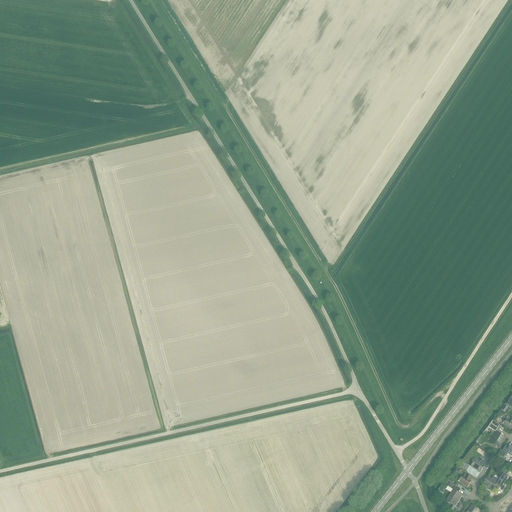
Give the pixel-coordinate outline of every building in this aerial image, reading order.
[(511,419),(510,418),(508,420),(507,419),(503,425),(511,430),(511,428),(511,419)] [(495,432),(498,428),(500,425),(493,420),(488,427),(495,432)] [(490,443),(494,446),(499,449),(502,444),(501,444),(505,438),(496,432),(490,443)] [(506,446),(502,452),(506,454),(507,453),(511,456),(511,444),(511,445),(510,449),(506,446)] [(485,471),(488,467),(489,465),(486,463),(486,462),(482,460),(481,460),(480,462),(475,459),(470,466),(480,473),(482,469),(485,471)] [(488,477),(483,484),(492,490),(494,487),(497,489),(501,484),(502,485),(508,476),(503,473),(498,480),(494,477),(492,479),(488,477)] [(458,481),(459,482),(466,487),(470,481),(471,478),(465,474),(462,479),(460,478),(458,481)] [(450,483),(447,487),(453,491),(446,501),(454,507),(459,499),(458,499),(460,495),(458,493),(460,489),(450,483)]
